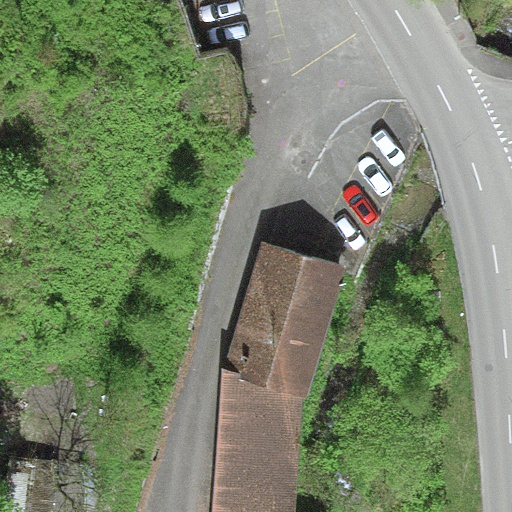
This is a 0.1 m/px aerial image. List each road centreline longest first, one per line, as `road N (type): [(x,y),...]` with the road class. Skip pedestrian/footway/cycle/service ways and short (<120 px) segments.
road 1 (tertiary): [(461,142),(500,323),(511,489)]
road 2 (tertiary): [(388,0),(461,142)]
